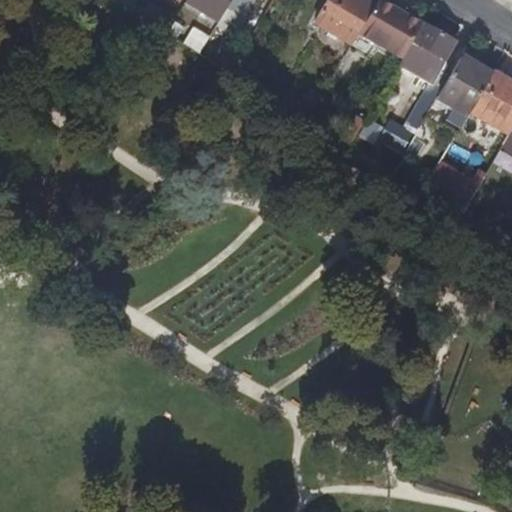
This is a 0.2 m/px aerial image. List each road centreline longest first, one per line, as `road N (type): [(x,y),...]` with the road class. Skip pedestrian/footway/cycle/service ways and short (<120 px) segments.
road 1 (track): [(395,472),(438,384),(454,302),(360,271),(340,240),(268,218),(246,202),(160,191),(37,112),(0,108)]
road 2 (track): [(59,273),(302,424),(300,511)]
road 3 (track): [(476,511),(302,424)]
road 4 (track): [(0,273),(59,273),(97,258),(147,184)]
road 5 (track): [(347,252),(202,366)]
road 6 (track): [(396,283),(363,329),(262,400)]
road 7 (track): [(268,218),(231,252),(124,315)]
road 8 (track): [(428,491),(357,488),(304,500)]
